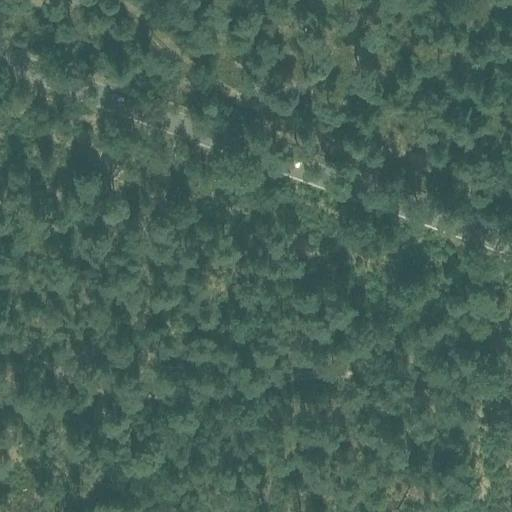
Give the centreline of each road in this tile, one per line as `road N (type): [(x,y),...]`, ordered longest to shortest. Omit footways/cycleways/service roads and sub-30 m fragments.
road 1 (tertiary): [(511,241),(0,52)]
road 2 (track): [(511,385),(322,375),(228,394),(137,398),(0,343)]
